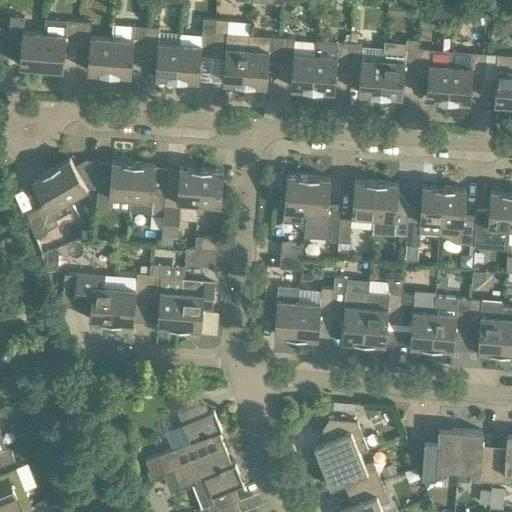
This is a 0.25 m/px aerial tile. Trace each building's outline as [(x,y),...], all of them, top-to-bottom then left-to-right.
[(41,68),(44,33),(22,31),(23,17),(11,16),(9,41),(21,42),(19,66),(41,68)] [(63,70),(65,45),(77,46),(79,21),(46,18),(45,33),(44,33),(41,68),(63,70)] [(201,56),(213,57),(216,20),(204,19),(203,31),(202,31),(201,46),(180,44),(177,79),(199,80),(201,56)] [(248,35),(227,33),(228,21),(216,20),(213,57),(224,58),(223,82),(244,84),(247,49),(248,35)] [(91,22),(79,21),(77,46),(89,47),(87,72),(109,73),(112,38),(90,37),(91,22)] [(145,52),(147,26),(134,25),(133,40),(112,38),(109,73),(131,75),(133,51),(145,52)] [(159,27),(147,26),(145,52),(157,53),(155,77),(177,79),(180,44),(158,42),(159,27)] [(496,40),(505,34),(501,28),(492,34),(496,40)] [(359,29),(352,29),(351,39),(359,40),(359,29)] [(266,86),(268,61),(280,62),(282,37),(248,35),(247,49),(244,84),(266,86)] [(282,37),(280,62),(292,63),(290,88),(312,89),(315,55),(316,42),(295,40),(295,38),(282,37)] [(384,41),(383,60),(380,95),(402,96),(404,72),(416,73),(418,48),(418,40),(406,40),(406,43),(384,41)] [(336,67),(348,68),(350,43),(327,41),(325,55),(315,55),(312,89),(334,91),(336,67)] [(362,44),(350,43),(348,68),(360,69),(358,93),(380,95),(383,60),(361,58),(362,44)] [(418,48),(416,73),(428,74),(426,98),(448,100),(450,65),(452,51),(418,48)] [(484,78),(486,54),(452,51),(450,65),(448,100),(470,102),(472,77),(484,78)] [(511,55),(486,54),(484,78),(496,79),(494,104),(511,105),(511,55)] [(51,169),(69,199),(88,188),(97,189),(97,187),(100,160),(84,159),(74,165),(70,158),(51,169)] [(129,210),(130,210),(133,163),(112,162),(109,188),(97,187),(97,189),(95,211),(108,212),(109,196),(130,198),(129,210)] [(133,163),(130,210),(151,212),(151,216),(163,217),(164,207),(165,193),(153,192),(155,165),(133,163)] [(176,202),(198,204),(201,169),(179,167),(176,202)] [(46,204),(36,210),(27,215),(36,238),(48,230),(49,232),(60,224),(56,219),(74,208),(69,199),(51,169),(32,181),(46,204)] [(223,170),(201,169),(198,204),(220,205),(223,170)] [(287,175),(284,210),(283,222),(284,222),(284,221),(305,222),(308,177),(287,175)] [(340,206),(328,205),(330,179),(308,177),(305,222),(304,236),(305,236),(305,233),(324,235),(324,241),(337,242),(339,218),(340,206)] [(352,215),(373,217),(376,182),(354,180),(352,215)] [(404,245),(405,245),(408,212),(396,211),(398,184),(376,182),(373,217),(395,219),(394,235),(405,235),(404,245)] [(440,234),(444,188),(422,186),(420,213),(408,212),(405,245),(418,246),(419,232),(440,234)] [(444,188),(440,234),(455,243),(473,244),(473,246),(474,246),(476,216),(464,216),(466,189),(444,188)] [(508,243),(511,193),(490,191),(488,217),(476,216),(474,246),(507,249),(507,243),(508,243)] [(163,217),(162,235),(178,236),(180,208),(164,207),(163,217)] [(339,218),(337,242),(349,243),(352,219),(339,218)] [(90,239),(91,231),(83,230),(82,238),(90,239)] [(217,250),(218,238),(196,237),(195,248),(217,250)] [(280,255),(302,257),(303,245),(281,243),(280,255)] [(185,248),(185,260),(216,262),(217,250),(195,248),(185,248)] [(58,265),(58,254),(48,254),(47,265),(58,265)] [(280,255),(279,267),(279,268),(301,269),(302,257),(280,255)] [(225,277),(226,266),(216,265),(215,276),(225,277)] [(142,266),(141,274),(149,274),(150,267),(142,266)] [(473,272),(472,284),(480,285),(486,279),(487,272),(473,272)] [(147,298),(149,274),(141,274),(137,273),(135,289),(114,288),(111,322),(133,324),(135,297),(147,298)] [(111,322),(114,288),(104,287),(105,277),(69,274),(68,287),(75,288),(74,299),(91,300),(89,320),(111,322)] [(149,274),(147,298),(159,299),(157,326),(179,327),(182,293),(181,293),(182,278),(182,277),(161,276),(161,275),(149,274)] [(334,277),(333,288),(332,312),(344,313),(342,340),(364,342),(368,291),(346,289),(347,278),(334,277)] [(211,310),(214,281),(182,278),(181,293),(182,293),(179,327),(201,329),(202,310),(211,310)] [(386,344),(387,322),(399,323),(402,293),(403,279),(390,278),(389,292),(368,291),(364,342),(386,344)] [(296,336),(298,302),(299,287),(278,285),(274,335),(296,336)] [(332,312),(333,288),(321,287),(320,304),(298,302),(296,336),(318,338),(320,311),(332,312)] [(414,294),(402,293),(399,323),(411,325),(410,345),(431,347),(434,312),(412,311),(414,294)] [(468,323),(470,298),(453,297),(436,296),(434,312),(431,347),(453,349),(455,322),(468,323)] [(502,301),(470,298),(468,323),(479,324),(477,351),(499,352),(502,318),(503,306),(502,305),(502,301)] [(511,353),(511,306),(503,306),(502,318),(499,352),(511,353)] [(28,387),(27,387),(20,390),(22,393),(20,394),(22,400),(31,396),(32,396),(28,387)] [(189,443),(158,455),(145,461),(149,471),(146,472),(150,481),(173,472),(173,471),(226,449),(219,433),(222,432),(214,411),(204,412),(200,403),(177,413),(189,443)] [(322,467),(359,452),(354,440),(363,437),(357,421),(329,419),(328,426),(333,439),(314,446),(322,467)] [(458,470),(461,430),(438,428),(437,442),(424,441),(422,476),(444,478),(445,469),(458,470)] [(491,482),(494,447),(482,446),(483,432),(461,430),(458,470),(471,471),(470,480),(491,482)] [(9,447),(6,449),(0,431),(0,466),(15,461),(9,447)] [(506,448),(494,447),(491,482),(511,483),(511,434),(507,434),(506,448)] [(173,472),(180,490),(192,485),(201,507),(200,508),(201,511),(209,511),(216,509),(237,501),(239,500),(235,489),(244,485),(235,464),(232,466),(226,449),(173,471),(173,472)] [(44,460),(52,457),(49,450),(41,453),(44,460)] [(344,483),(348,494),(381,481),(373,461),(364,464),(359,452),(322,467),(330,488),(344,483)] [(397,473),(393,464),(381,469),(385,478),(397,473)] [(0,511),(16,511),(22,510),(8,475),(0,477),(0,511)] [(381,481),(348,494),(352,505),(339,510),(340,511),(383,511),(380,504),(389,501),(381,481)] [(488,504),(489,492),(481,491),(480,503),(488,504)] [(490,499),(490,510),(499,510),(499,499),(490,499)] [(244,511),(243,511),(241,511),(237,501),(216,509),(217,511),(244,511)]
